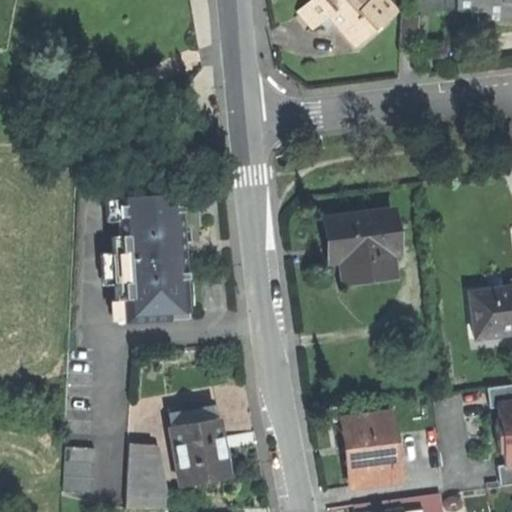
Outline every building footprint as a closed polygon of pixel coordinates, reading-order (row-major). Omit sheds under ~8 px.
[(320,21),(329,13),(356,45),(380,24),(382,26),(397,13),(385,0),(374,0),(371,3),(368,0),(314,0),(307,7),(312,13),(320,21)] [(458,11),(457,0),(419,0),(419,18),(428,19),(428,10),(458,11)] [(511,0),(457,0),(458,11),(486,11),(486,24),(511,25),(511,24),(511,0)] [(419,18),(401,18),(400,52),(418,53),(419,18)] [(179,196),(161,197),(161,204),(180,203),(179,196)] [(125,323),(169,321),(168,315),(186,314),(183,258),(180,203),(161,204),(161,197),(117,199),(119,237),(111,238),(115,302),(124,301),(125,323)] [(344,283),(395,277),(392,255),(398,254),(393,211),(325,220),(328,244),(339,242),(341,255),(344,283)] [(470,294),(475,339),(511,334),(511,289),(501,291),(470,294)] [(511,381),(493,384),(502,482),(511,480),(511,381)] [(167,414),(171,430),(214,420),(211,404),(167,414)] [(351,485),(398,479),(390,415),(348,420),(352,451),(347,451),(349,462),(351,485)] [(183,486),(227,476),(220,448),(214,420),(171,430),(183,486)] [(127,443),(124,506),(163,507),(152,444),(127,443)] [(62,493),(92,493),(93,449),(62,449),(62,493)] [(429,511),(428,497),(414,498),(415,511),(429,511)] [(397,500),(398,509),(398,511),(415,511),(414,498),(397,500)]
